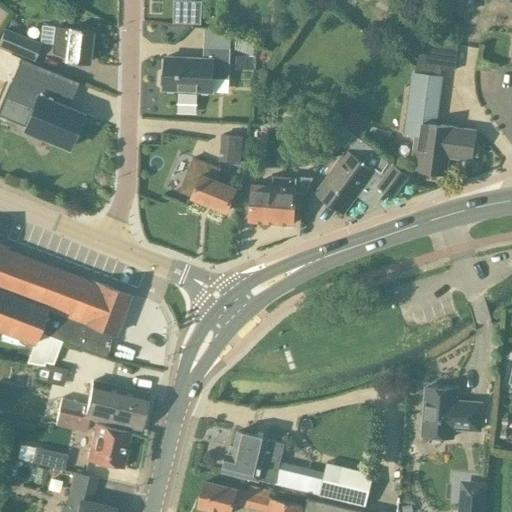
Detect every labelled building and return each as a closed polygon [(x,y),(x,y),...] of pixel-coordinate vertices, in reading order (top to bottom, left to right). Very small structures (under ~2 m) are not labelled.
[(174,0),(174,22),(196,23),(197,0),(196,0),(174,0)] [(473,10),(473,0),(447,0),(446,7),(473,10)] [(65,59),(88,62),(92,30),(55,26),(52,55),(66,56),(65,59)] [(5,30),(0,42),(0,46),(34,61),(41,45),(5,30)] [(457,48),(445,47),(426,36),(413,67),(413,73),(405,133),(421,135),(416,169),(447,173),(449,157),(473,160),(477,129),(437,124),(440,100),(439,100),(443,69),(455,70),(457,48)] [(195,93),(197,90),(212,91),(212,78),(229,79),(231,48),(204,46),(203,59),(166,57),(165,72),(161,74),(161,84),(164,86),(164,88),(178,89),(180,92),(195,93)] [(235,57),(234,65),(253,67),(254,59),(235,57)] [(0,107),(0,115),(24,125),(23,129),(68,147),(82,112),(54,101),(59,88),(68,92),(73,80),(48,70),(43,81),(46,82),(41,95),(37,94),(32,108),(5,97),(0,107)] [(345,127),(360,138),(371,122),(372,121),(354,109),(344,124),(343,126),(345,127)] [(410,174),(360,137),(345,127),(336,140),(347,148),(316,192),(344,212),(349,206),(351,207),(355,201),(354,199),(357,194),(367,201),(373,193),(380,198),(386,190),(393,196),(410,174)] [(241,134),(223,132),(221,160),(239,162),(241,134)] [(192,196),(228,210),(237,187),(215,179),(219,168),(205,162),(192,196)] [(249,219),(294,223),(298,176),(274,174),(273,185),(252,183),(249,219)] [(38,331),(63,341),(106,357),(129,294),(93,281),(93,282),(5,249),(6,246),(0,243),(0,328),(34,341),(38,331)] [(54,364),(63,341),(38,331),(34,341),(26,362),(45,366),(46,363),(54,364)] [(55,422),(86,429),(89,417),(139,429),(148,393),(93,380),(87,403),(62,396),(55,422)] [(453,427),(479,430),(481,403),(455,401),(456,389),(427,387),(423,434),(453,437),(453,427)] [(87,459),(122,467),(131,431),(96,423),(87,459)] [(222,469),(274,483),(284,443),(267,439),(268,438),(238,430),(234,446),(231,445),(228,454),(227,453),(222,469)] [(61,469),(65,454),(35,447),(31,461),(61,469)] [(366,506),(367,504),(374,473),(327,461),(319,494),(366,506)] [(73,472),(65,507),(63,506),(61,511),(113,511),(114,507),(89,501),(91,493),(92,494),(96,477),(73,472)] [(300,511),(303,504),(269,496),(271,490),(250,484),(248,491),(206,480),(200,505),(227,511),(230,511),(233,502),(268,510),(267,511),(300,511)] [(304,511),(368,511),(308,497),(304,511)] [(480,511),(481,502),(463,500),(461,511),(480,511)]
